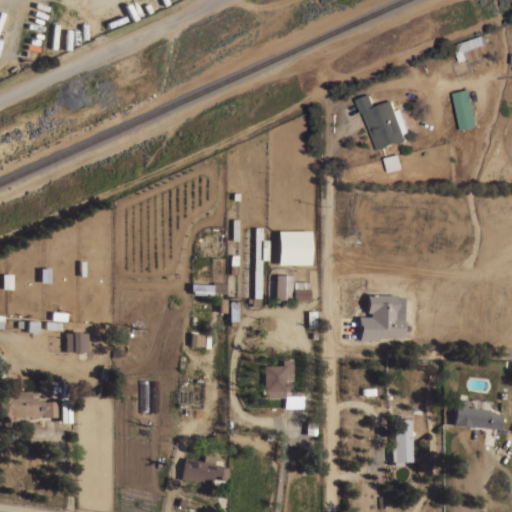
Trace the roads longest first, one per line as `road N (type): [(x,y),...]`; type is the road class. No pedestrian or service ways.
road 1 (residential): [(330,511),(323,178)]
road 2 (tertiary): [(0,99),(215,0)]
